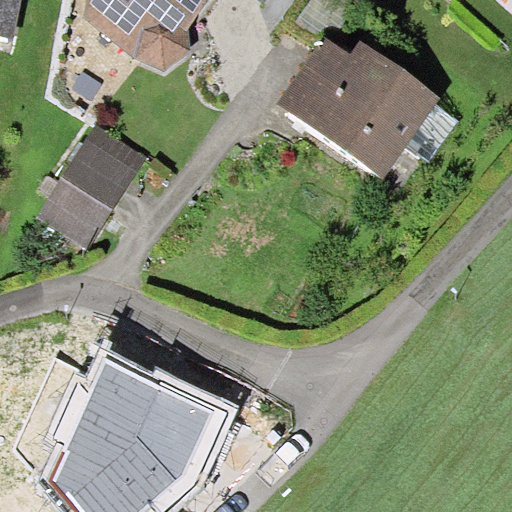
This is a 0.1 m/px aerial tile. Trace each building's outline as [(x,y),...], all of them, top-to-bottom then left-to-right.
[(22,0),(0,0),(0,38),(15,42),(22,0)] [(87,0),(84,15),(137,61),(169,72),(191,53),(187,31),(212,0),(87,0)] [(440,102),(361,46),(350,60),(325,43),(278,110),(382,184),(440,102)] [(97,125),(36,221),(88,253),(148,158),(97,125)] [(239,411),(157,367),(151,376),(102,348),(89,374),(57,361),(17,446),(75,511),(143,511),(152,504),(159,511),(170,511),(203,485),(239,411)]
